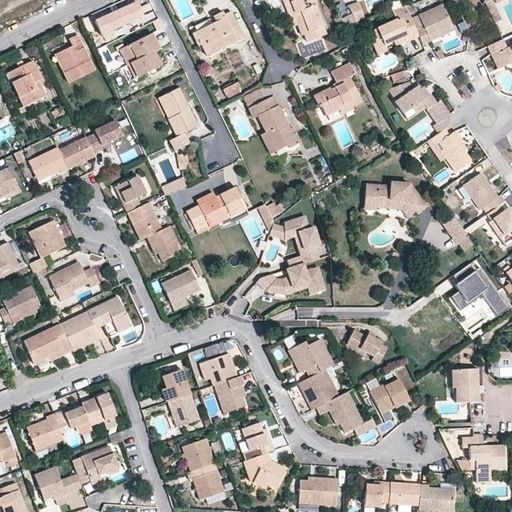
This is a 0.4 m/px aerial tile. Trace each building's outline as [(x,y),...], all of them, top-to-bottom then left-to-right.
[(297,25),(287,0),(282,0),(293,27),(297,25)] [(287,0),(297,25),(301,35),(304,34),(307,42),(326,34),(315,6),(317,5),(315,0),(287,0)] [(498,13),(491,0),(485,3),(491,16),(498,13)] [(364,19),(358,2),(347,5),(352,14),(356,22),(364,19)] [(416,12),(412,4),(405,6),(409,15),(416,12)] [(452,26),(442,4),(411,18),(419,36),(422,44),(429,41),(428,37),(452,26)] [(144,18),(138,5),(98,23),(104,37),(144,18)] [(409,15),(405,6),(392,10),(396,19),(397,21),(409,15)] [(234,18),(231,11),(223,15),(222,12),(213,16),(216,22),(195,32),(201,45),(207,57),(244,38),(234,18)] [(356,22),(352,14),(341,19),(344,25),(356,22)] [(419,36),(411,18),(409,15),(397,21),(396,19),(371,31),(376,42),(379,40),(384,45),(393,41),(403,36),(405,42),(419,36)] [(341,19),(339,16),(334,19),(339,28),(344,25),(341,19)] [(429,41),(454,30),(452,26),(428,37),(429,41)] [(201,45),(195,32),(192,33),(198,46),(201,45)] [(154,52),(160,49),(152,33),(119,50),(127,65),(131,64),(138,77),(161,65),(154,52)] [(94,71),(77,35),(68,39),(71,46),(59,52),(67,69),(63,71),(69,83),(94,71)] [(405,42),(403,36),(393,41),(395,46),(405,42)] [(511,46),(506,49),(502,39),(487,47),(494,61),(505,57),(508,64),(511,62),(511,46)] [(386,51),(384,45),(379,40),(376,42),(372,43),(377,55),(386,51)] [(444,58),(440,49),(435,52),(440,60),(444,58)] [(67,69),(59,52),(55,54),(63,71),(67,69)] [(421,66),(419,59),(416,55),(410,58),(414,61),(416,67),(421,66)] [(508,64),(505,57),(494,61),(498,69),(508,64)] [(41,79),(32,61),(13,70),(17,80),(12,82),(23,107),(46,96),(38,81),(41,79)] [(361,101),(349,76),(355,74),(349,63),(330,72),(336,83),(333,85),(334,88),(330,90),(329,88),(321,92),(313,96),(317,105),(320,104),(325,115),(338,109),(338,107),(349,102),(351,106),(361,101)] [(138,77),(131,64),(127,65),(134,79),(138,77)] [(17,80),(13,70),(7,73),(12,82),(17,80)] [(406,83),(403,71),(390,75),(393,82),(395,82),(396,86),(406,83)] [(48,95),(41,79),(38,81),(46,96),(48,95)] [(226,96),(241,89),(237,82),(223,90),(226,96)] [(438,133),(444,129),(450,125),(446,118),(449,115),(439,101),(436,103),(430,95),(428,96),(422,87),(419,90),(416,86),(412,89),(408,82),(406,83),(396,86),(387,89),(395,100),(394,102),(403,114),(412,108),(421,102),(425,108),(436,124),(433,126),(438,133)] [(502,89),(497,84),(494,87),(499,92),(502,89)] [(188,107),(179,88),(162,96),(173,117),(167,119),(176,137),(169,140),(174,151),(190,143),(184,133),(198,126),(188,107)] [(292,134),(273,96),(264,100),(258,89),(242,97),(253,119),(258,116),(275,152),(287,146),(289,149),(300,143),(294,133),(292,134)] [(173,117),(162,96),(157,99),(167,119),(173,117)] [(341,115),(353,109),(351,106),(349,102),(338,107),(338,109),(341,115)] [(416,114),(425,108),(421,102),(412,108),(416,114)] [(64,113),(61,107),(51,112),(54,118),(64,113)] [(122,135),(115,120),(93,131),(95,133),(86,138),(93,154),(103,149),(101,145),(109,142),(122,135)] [(464,144),(455,131),(448,136),(444,129),(438,133),(430,139),(435,146),(436,145),(439,143),(448,156),(445,158),(455,172),(471,161),(464,151),(461,147),(464,145),(464,144)] [(68,169),(95,156),(93,154),(86,138),(85,137),(58,150),(68,169)] [(445,158),(436,145),(435,146),(430,139),(426,142),(440,162),(445,158)] [(448,156),(439,143),(436,145),(445,158),(448,156)] [(416,155),(424,149),(421,145),(413,151),(416,155)] [(68,169),(58,150),(57,147),(28,161),(36,178),(44,174),(46,177),(59,170),(60,173),(68,169)] [(185,169),(183,154),(177,155),(180,170),(185,169)] [(19,189),(9,167),(0,171),(0,198),(4,196),(19,189)] [(492,210),(499,205),(505,202),(500,195),(497,196),(480,172),(462,186),(479,210),(482,208),(488,204),(492,210)] [(136,198),(146,193),(137,176),(114,187),(118,194),(120,193),(125,203),(123,204),(127,213),(141,206),(136,198)] [(186,186),(183,177),(162,187),(166,196),(186,186)] [(428,205),(409,184),(390,182),(389,186),(365,184),(363,209),(376,210),(376,208),(376,203),(389,203),(389,200),(399,201),(404,205),(401,209),(408,217),(414,211),(417,214),(428,205)] [(246,208),(235,187),(228,191),(215,197),(213,193),(196,201),(198,206),(186,211),(195,229),(207,223),(222,216),(222,213),(227,211),(230,217),(246,208)] [(5,199),(21,192),(19,189),(4,196),(5,199)] [(179,193),(172,197),(176,207),(184,203),(179,193)] [(285,214),(279,200),(257,209),(264,224),(285,214)] [(404,205),(399,201),(389,200),(389,203),(376,203),(376,208),(401,209),(404,205)] [(161,230),(149,203),(141,206),(127,213),(140,240),(146,237),(161,230)] [(492,210),(488,204),(482,208),(486,215),(492,210)] [(511,213),(508,207),(503,210),(499,205),(492,210),(486,215),(490,221),(488,222),(499,239),(511,231),(511,232),(511,213)] [(209,227),(230,217),(227,211),(222,213),(222,216),(207,223),(209,227)] [(309,229),(304,216),(283,223),(284,228),(284,234),(294,231),(298,232),(305,255),(300,256),(286,261),(289,268),(303,264),(318,259),(314,246),(319,244),(313,227),(309,229)] [(468,237),(453,216),(443,223),(458,245),(468,237)] [(42,257),(65,246),(53,220),(28,232),(40,258),(28,264),(33,273),(35,272),(47,267),(42,257)] [(198,234),(210,229),(209,227),(207,223),(195,229),(198,234)] [(284,234),(284,228),(272,224),(269,235),(284,240),(284,234)] [(182,252),(169,226),(161,230),(146,237),(150,244),(153,243),(158,253),(162,261),(182,252)] [(305,255),(298,232),(294,231),(284,234),(284,240),(294,237),(300,256),(305,255)] [(463,252),(473,244),(468,237),(458,245),(463,252)] [(0,277),(20,268),(7,242),(0,245),(0,277)] [(203,274),(196,259),(191,261),(198,276),(203,274)] [(99,283),(92,268),(83,272),(79,262),(48,276),(57,295),(71,288),(73,291),(88,283),(90,288),(99,283)] [(325,289),(318,267),(305,271),(303,264),(289,268),(286,270),(288,277),(280,279),(284,290),(309,282),(311,284),(314,293),(325,289)] [(52,271),(49,265),(47,267),(35,272),(37,278),(52,271)] [(457,292),(451,296),(460,309),(482,294),(497,316),(507,308),(478,267),(453,285),(457,292)] [(200,290),(190,270),(161,284),(173,311),(188,304),(185,297),(200,290)] [(264,291),(276,279),(271,274),(260,278),(255,283),(264,291)] [(284,290),(280,279),(276,279),(264,291),(286,295),(284,290)] [(286,295),(307,287),(310,294),(314,293),(311,284),(309,282),(284,290),(286,295)] [(40,307),(30,286),(2,300),(5,307),(0,309),(0,314),(5,324),(11,321),(35,309),(40,307)] [(75,295),(73,291),(71,288),(57,295),(60,302),(75,295)] [(131,326),(117,297),(87,311),(95,329),(112,321),(118,333),(131,326)] [(61,313),(58,307),(53,309),(56,316),(61,313)] [(13,323),(36,312),(35,309),(11,321),(13,323)] [(100,339),(95,329),(87,311),(60,324),(70,346),(82,341),(84,346),(100,339)] [(59,322),(56,316),(50,318),(53,324),(59,322)] [(70,346),(60,324),(23,341),(34,364),(45,358),(70,346)] [(387,348),(380,345),(381,343),(374,339),(367,335),(365,337),(353,330),(345,345),(358,352),(360,349),(366,352),(373,356),(371,360),(378,364),(387,348)] [(272,344),(276,342),(273,334),(268,336),(272,344)] [(333,365),(320,339),(307,346),(304,341),(287,350),(299,373),(305,370),(309,377),(325,369),(333,365)] [(84,346),(82,341),(70,346),(72,351),(73,351),(84,346)] [(51,361),(72,351),(70,346),(45,358),(51,361)] [(231,370),(228,362),(231,361),(229,353),(198,364),(204,381),(210,379),(213,386),(214,385),(237,377),(234,369),(231,370)] [(325,369),(309,377),(298,384),(301,391),(306,389),(316,408),(339,396),(325,369)] [(478,402),(477,369),(458,370),(459,388),(455,388),(456,402),(478,402)] [(165,402),(167,401),(190,394),(181,370),(162,376),(166,388),(160,390),(165,402)] [(240,376),(237,377),(214,385),(224,414),(245,406),(242,397),(238,386),(241,385),(243,384),(240,376)] [(367,390),(377,386),(375,379),(364,383),(367,390)] [(409,401),(398,379),(384,386),(383,384),(369,392),(379,411),(392,404),(393,408),(394,408),(409,401)] [(213,391),(211,386),(199,390),(201,395),(213,391)] [(316,408),(306,389),(301,391),(311,410),(316,408)] [(363,423),(347,392),(339,396),(316,408),(320,415),(329,411),(335,423),(338,421),(344,433),(353,429),(363,423)] [(115,416),(107,393),(81,403),(83,406),(90,426),(103,421),(114,417),(115,416)] [(199,420),(190,394),(167,401),(176,427),(199,420)] [(380,414),(393,408),(392,404),(379,411),(380,414)] [(92,430),(90,426),(83,406),(64,414),(63,411),(53,414),(60,432),(77,426),(80,435),(92,430)] [(60,432),(53,414),(46,417),(46,420),(26,428),(35,451),(63,440),(60,432)] [(117,426),(114,417),(103,421),(106,430),(117,426)] [(357,436),(375,427),(371,419),(363,423),(353,429),(357,436)] [(267,444),(262,429),(260,422),(241,429),(245,440),(249,451),(242,453),(245,461),(267,453),(273,451),(271,443),(267,444)] [(271,443),(266,428),(262,429),(267,444),(271,443)] [(505,468),(504,446),(483,447),(482,435),(472,436),(472,438),(461,438),(461,448),(468,447),(469,460),(474,460),(475,470),(475,479),(490,478),(489,469),(505,468)] [(15,457),(7,437),(0,439),(0,459),(0,460),(1,463),(15,457)] [(214,464),(205,439),(181,447),(190,472),(201,468),(214,464)] [(222,456),(217,441),(211,443),(216,458),(222,456)] [(119,471),(109,446),(71,461),(76,474),(80,484),(89,481),(91,485),(101,481),(100,478),(99,475),(106,472),(107,475),(119,471)] [(286,469),(270,461),(267,453),(245,461),(238,463),(239,468),(244,466),(250,482),(264,489),(267,484),(276,489),(286,469)] [(469,470),(469,460),(456,461),(461,470),(469,470)] [(82,488),(80,484),(76,474),(60,481),(55,467),(34,475),(43,500),(52,496),(53,499),(54,499),(57,506),(67,502),(65,495),(73,492),(72,491),(82,488)] [(224,492),(216,471),(203,475),(201,468),(190,472),(187,473),(189,480),(192,479),(200,500),(224,492)] [(336,506),(337,480),(315,478),(314,482),(307,481),(299,481),(298,500),(319,501),(318,505),(336,506)] [(26,511),(18,490),(16,483),(0,488),(0,494),(1,497),(0,497),(0,506),(2,505),(4,511),(26,511)] [(418,506),(419,485),(390,483),(389,487),(388,503),(388,504),(418,506)] [(452,511),(454,484),(440,483),(440,489),(428,488),(428,485),(419,485),(418,506),(418,510),(452,511)] [(388,503),(389,487),(373,486),(365,485),(364,506),(380,507),(380,502),(388,503)] [(51,497),(43,501),(48,510),(56,506),(51,497)]
